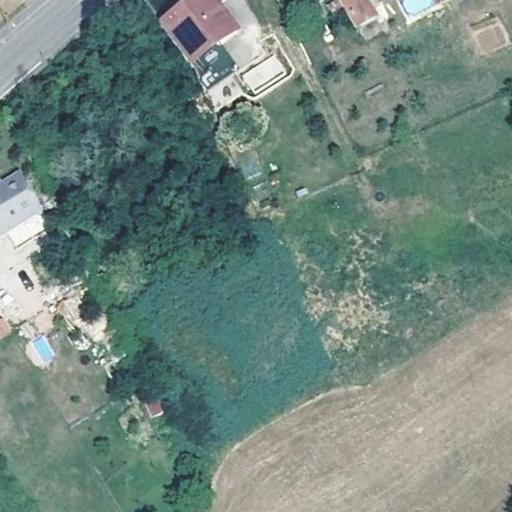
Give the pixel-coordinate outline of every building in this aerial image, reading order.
[(212,0),(198,0),(162,27),(190,65),(219,43),(222,47),(237,33),(212,0)] [(342,0),(359,28),(377,19),(365,0),(342,0)] [(359,28),(367,40),(383,31),(377,19),(359,28)] [(276,80),(266,61),(248,70),(258,89),(276,80)] [(38,216),(17,178),(0,187),(0,236),(5,234),(38,216)] [(46,230),(38,216),(5,234),(13,248),(46,230)] [(0,316),(0,338),(12,330),(2,315),(0,316)] [(44,336),(31,342),(42,363),(55,357),(44,336)]
